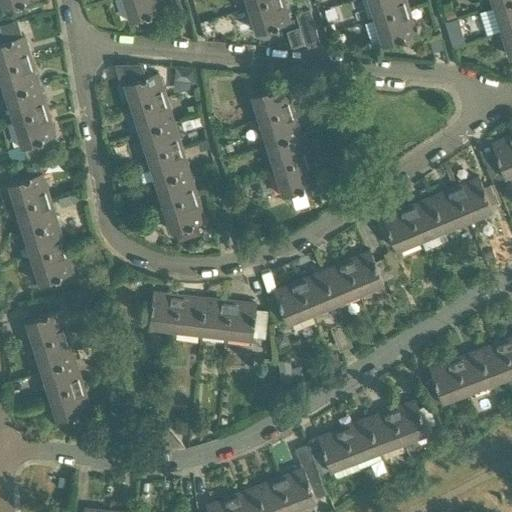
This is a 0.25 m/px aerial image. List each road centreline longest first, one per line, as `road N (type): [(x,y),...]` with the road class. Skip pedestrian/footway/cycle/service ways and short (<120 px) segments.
road 1 (residential): [(79,41),(112,234),(141,256),(186,265),(247,260),(301,238),(494,107)]
road 2 (residential): [(2,446),(166,463),(211,451),(257,434),(511,275)]
road 3 (residential): [(494,107),(455,74),(79,41)]
